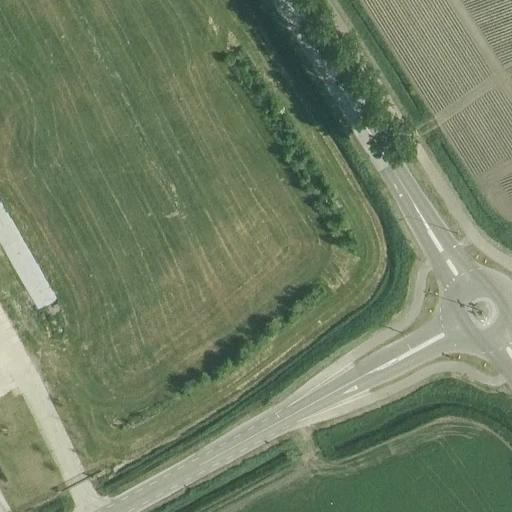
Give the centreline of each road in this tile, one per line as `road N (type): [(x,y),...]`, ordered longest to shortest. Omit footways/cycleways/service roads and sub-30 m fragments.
road 1 (tertiary): [(116,511),(449,332)]
road 2 (secondary): [(458,279),(284,0)]
